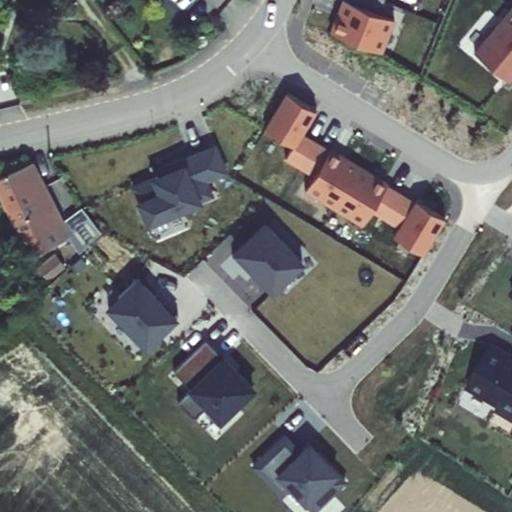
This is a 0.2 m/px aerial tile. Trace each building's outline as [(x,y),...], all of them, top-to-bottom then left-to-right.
[(304,38),(351,57),(364,25),(317,6),(304,38)] [(486,88),(510,60),(511,62),(511,31),(491,14),(453,60),(486,88)] [(276,176),(292,150),(278,142),(292,119),(263,101),(241,137),(269,155),(261,167),(276,176)] [(306,159),(292,150),(276,176),(290,184),(283,195),(341,230),(347,219),(361,227),(376,201),(363,193),(364,192),(307,157),(306,159)] [(109,195),(124,231),(188,204),(182,189),(202,180),(191,153),(145,173),(148,179),(109,195)] [(0,250),(5,261),(32,248),(2,179),(0,179),(0,250)] [(391,210),(376,201),(361,227),(376,236),(370,245),(399,262),(421,226),(392,208),(391,210)] [(38,232),(54,253),(67,244),(52,222),(38,232)] [(222,277),(224,274),(249,300),(278,271),(241,232),(208,263),(222,277)] [(13,287),(21,298),(36,285),(28,275),(13,287)] [(511,277),(508,283),(507,282),(491,304),(511,318),(511,277)] [(142,310),(138,313),(114,287),(84,315),(122,355),(154,323),(142,310)] [(150,379),(167,397),(154,410),(170,427),(183,414),(197,428),(229,397),(182,348),(150,379)] [(445,396),(477,414),(474,418),(494,429),(496,427),(511,435),(511,381),(488,368),(489,366),(469,354),(445,396)] [(276,460),(261,444),(229,474),(258,504),(267,496),(282,511),(298,511),(322,490),(285,452),(276,460)]
